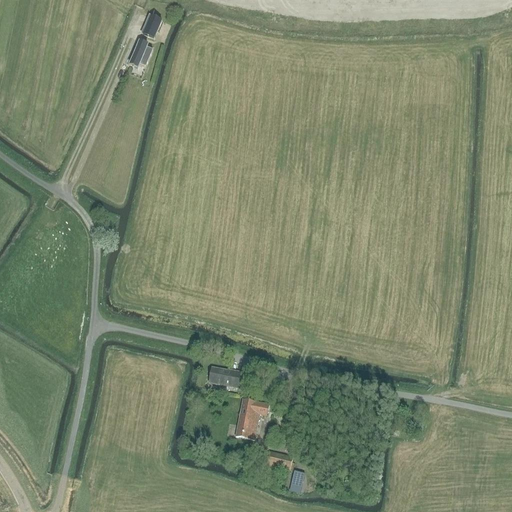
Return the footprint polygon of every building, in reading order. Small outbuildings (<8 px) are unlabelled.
[(143,35),(154,40),(162,22),(151,17),(143,35)] [(145,69),(153,52),(146,49),(147,46),(139,43),(130,65),(138,69),(139,66),(145,69)] [(212,369),(209,384),(237,389),(240,374),(231,372),(231,373),(212,369)] [(267,417),(269,406),(243,400),(235,438),(254,442),(259,416),(267,417)] [(290,472),(293,459),(269,453),(266,466),(290,472)] [(302,495),(307,475),(296,472),(291,491),(302,495)]
